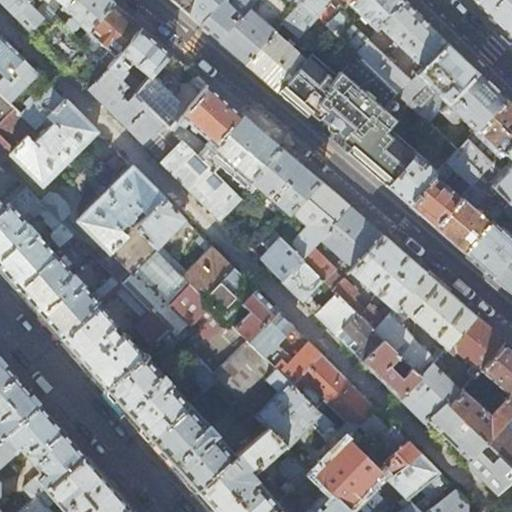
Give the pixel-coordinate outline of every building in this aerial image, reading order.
[(0,0),(14,14),(26,0),(0,0)] [(49,9),(39,0),(26,0),(14,14),(37,38),(56,16),(55,15),(49,9)] [(55,0),(39,0),(49,9),(57,1),(55,0)] [(112,2),(109,0),(66,0),(62,6),(55,15),(56,16),(80,40),(84,35),(76,27),(79,24),(88,31),(112,2)] [(221,0),(170,0),(199,25),(221,0)] [(228,0),(221,0),(199,25),(218,41),(242,13),(228,0)] [(301,0),(300,0),(254,0),(242,13),(218,41),(245,64),(278,27),(282,22),(301,0)] [(228,0),(242,13),(254,0),(228,0)] [(301,0),(282,22),(299,38),(326,7),(321,3),(324,0),(345,0),(349,3),(351,0),(301,0)] [(404,0),(351,0),(349,3),(376,29),(380,25),(404,0)] [(426,21),(404,0),(380,25),(391,37),(395,41),(422,68),(448,42),(426,21)] [(511,0),(475,0),(511,35),(511,0)] [(141,27),(112,2),(88,31),(84,35),(80,40),(107,67),(141,27)] [(330,21),(340,11),(342,10),(338,6),(327,18),(330,21)] [(359,30),(340,11),(330,21),(327,25),(331,28),(354,51),(367,38),(371,34),(367,31),(366,32),(364,34),(359,30)] [(80,40),(56,16),(37,38),(87,87),(107,67),(80,40)] [(170,52),(141,27),(107,67),(134,93),(141,85),(126,70),(126,69),(124,67),(130,60),(149,76),(151,73),(158,64),(170,52)] [(283,32),(278,27),(245,64),(276,91),(304,59),(280,37),(283,32)] [(0,78),(22,58),(0,36),(0,78)] [(410,80),(367,38),(354,51),(355,51),(388,83),(398,92),(410,80)] [(298,47),(307,55),(309,52),(312,49),(303,41),(298,47)] [(466,60),(448,42),(422,68),(410,80),(398,92),(410,104),(428,86),(438,96),(424,109),(419,104),(414,109),(429,122),(439,112),(446,104),(477,71),(466,60)] [(304,59),(276,91),(305,116),(312,109),(343,136),(388,83),(355,51),(335,74),(309,52),(307,55),(304,59)] [(175,57),(170,52),(158,64),(164,69),(175,57)] [(63,100),(22,58),(0,78),(0,93),(34,127),(39,122),(46,115),(63,100)] [(107,67),(87,87),(141,142),(155,128),(162,121),(134,93),(107,67)] [(477,71),(446,104),(459,116),(474,130),(505,97),(485,78),(477,71)] [(182,103),(151,73),(149,76),(141,85),(134,93),(162,121),(167,126),(169,128),(207,84),(195,73),(184,87),(190,93),(182,103)] [(388,83),(343,136),(353,144),(346,151),(386,186),(413,155),(385,130),(388,127),(388,120),(379,113),(398,92),(388,83)] [(201,160),(210,150),(241,113),(207,84),(169,128),(201,160)] [(0,160),(8,152),(40,184),(95,131),(63,100),(46,115),(51,121),(45,128),(39,122),(34,127),(0,93),(0,160)] [(511,104),(505,97),(474,130),(473,132),(495,152),(491,156),(494,160),(511,141),(511,104)] [(446,104),(439,112),(448,120),(451,121),(453,121),(454,120),(459,116),(446,104)] [(279,146),(241,113),(210,150),(221,159),(218,163),(224,168),(227,164),(248,182),(250,180),(279,146)] [(201,160),(169,128),(167,126),(162,121),(155,128),(141,142),(219,219),(240,198),(201,160)] [(457,149),(435,129),(413,155),(386,186),(408,205),(434,175),(438,170),(424,158),(431,151),(445,163),(457,149)] [(468,137),(457,149),(482,173),(492,162),(468,137)] [(511,141),(494,160),(492,162),(482,173),(471,184),(460,197),(473,209),(486,194),(496,203),(483,218),(489,224),(493,221),(501,211),(511,201),(511,199),(511,141)] [(319,180),(279,146),(250,180),(288,213),(319,180)] [(457,149),(445,163),(454,171),(464,179),(471,184),(482,173),(457,149)] [(110,159),(117,166),(124,160),(117,153),(110,159)] [(445,163),(438,170),(434,175),(444,183),(454,171),(445,163)] [(132,216),(139,209),(145,216),(163,199),(131,166),(76,220),(135,279),(141,275),(209,343),(194,358),(198,362),(213,376),(246,340),(233,327),(225,319),(204,297),(182,276),(133,227),(138,222),(132,216)] [(444,183),(434,175),(408,205),(433,227),(460,197),(453,191),(444,183)] [(460,197),(471,184),(464,179),(456,189),(455,188),(453,191),(460,197)] [(350,206),(319,180),(288,213),(286,216),(290,219),(294,214),(308,225),(288,246),(301,259),(312,247),(320,239),(350,206)] [(0,200),(0,210),(9,203),(25,189),(22,184),(1,202),(0,200)] [(38,201),(25,189),(9,203),(18,214),(24,208),(30,214),(37,209),(40,212),(38,214),(52,230),(50,236),(60,247),(73,236),(59,221),(38,201)] [(48,191),(38,201),(59,221),(69,211),(68,204),(64,200),(66,198),(61,194),(59,195),(57,193),(48,191)] [(483,218),(473,209),(460,197),(433,227),(464,253),(489,224),(483,218)] [(183,219),(163,199),(145,216),(138,222),(133,227),(182,276),(187,271),(159,243),(183,219)] [(511,201),(501,211),(511,221),(511,225),(508,230),(511,234),(511,236),(509,240),(496,228),(498,225),(493,221),(489,224),(464,253),(491,276),(511,253),(511,201)] [(18,214),(9,203),(0,210),(0,269),(15,287),(53,253),(18,214)] [(382,235),(350,206),(320,239),(347,263),(344,266),(349,270),(382,235)] [(281,280),(301,259),(288,246),(272,230),(270,230),(266,235),(275,244),(260,259),(281,280)] [(426,272),(382,235),(349,270),(349,271),(387,305),(383,309),(381,308),(376,313),(368,305),(364,309),(353,298),(357,294),(342,278),(332,289),(335,293),(356,314),(373,331),(389,314),(397,305),(426,272)] [(206,251),(187,271),(182,276),(204,297),(233,268),(206,241),(201,247),(206,251)] [(335,269),(312,247),(301,259),(319,277),(332,289),(342,278),(334,270),(335,269)] [(53,253),(15,287),(60,337),(97,305),(53,253)] [(511,253),(491,276),(510,292),(511,289),(511,253)] [(298,297),(319,277),(301,259),(281,280),(298,297)] [(254,289),(233,268),(204,297),(225,319),(240,303),(254,289)] [(475,315),(426,272),(397,305),(432,336),(429,340),(433,344),(437,340),(445,347),(475,315)] [(104,299),(114,291),(121,285),(112,275),(96,290),(104,299)] [(121,285),(114,291),(143,320),(134,330),(151,348),(159,341),(168,332),(121,285)] [(275,310),(254,289),(240,303),(248,311),(233,327),(246,340),(275,310)] [(356,314),(335,293),(314,313),(337,335),(356,314)] [(97,305),(60,337),(106,389),(142,356),(123,335),(122,336),(120,334),(116,337),(113,333),(117,330),(97,305)] [(320,355),(275,310),(246,340),(275,370),(291,385),(320,355)] [(373,331),(356,314),(337,335),(362,361),(383,341),(373,331)] [(413,338),(389,314),(373,331),(383,341),(419,376),(433,361),(411,341),(413,338)] [(505,340),(475,315),(445,347),(452,354),(456,351),(473,366),(468,371),(473,376),(479,370),(505,340)] [(168,332),(159,341),(174,357),(184,348),(168,332)] [(264,381),(275,370),(246,340),(213,376),(215,379),(242,405),(265,383),(264,381)] [(511,346),(505,340),(479,370),(508,396),(492,413),(463,388),(461,390),(448,404),(485,440),(500,423),(511,409),(511,346)] [(383,341),(362,361),(399,398),(419,376),(383,341)] [(142,356),(106,389),(149,438),(188,403),(144,355),(142,356)] [(376,411),(320,355),(291,385),(312,407),(321,398),(346,422),(339,430),(345,436),(376,411)] [(37,402),(0,360),(0,438),(39,404),(37,402)] [(433,361),(419,376),(399,398),(423,421),(444,401),(448,404),(461,390),(442,371),(446,368),(443,365),(440,368),(433,361)] [(215,379),(213,376),(198,362),(188,372),(204,389),(215,379)] [(264,381),(265,383),(275,393),(253,416),(264,427),(283,445),(285,447),(308,424),(332,449),(345,436),(339,430),(320,412),(319,413),(312,407),(291,385),(275,370),(264,381)] [(215,379),(204,389),(203,390),(250,439),(264,427),(253,416),(242,405),(215,379)] [(511,466),(485,440),(448,404),(444,401),(423,421),(497,494),(511,482),(511,466)] [(188,403),(149,438),(194,489),(234,454),(188,403)] [(84,456),(39,404),(0,438),(0,455),(5,461),(20,449),(41,474),(23,490),(33,501),(84,456)] [(406,440),(376,411),(345,436),(347,438),(374,465),(406,440)] [(511,434),(500,423),(485,440),(511,466),(511,434)] [(264,427),(250,439),(234,454),(194,489),(214,511),(264,511),(281,497),(275,490),(260,473),(255,478),(251,474),(278,450),(283,445),(264,427)] [(387,478),(374,465),(347,438),(312,473),(344,505),(371,476),(382,487),(378,490),(393,505),(397,502),(406,496),(405,495),(387,478)] [(419,453),(406,440),(374,465),(387,478),(419,453)] [(290,453),(285,447),(283,445),(278,450),(284,458),(290,453)] [(305,467),(290,453),(284,458),(277,464),(277,471),(286,481),(287,482),(305,467)] [(432,511),(455,489),(419,453),(387,478),(405,495),(428,478),(436,487),(419,509),(421,511),(432,511)] [(122,511),(129,506),(84,456),(33,501),(19,511),(56,511),(61,508),(64,511),(68,511),(122,511)] [(312,473),(305,467),(287,482),(292,487),(305,476),(323,494),(303,511),(292,511),(292,509),(281,497),(264,511),(340,511),(346,507),(344,505),(312,473)] [(292,487),(287,482),(286,481),(275,490),(281,497),(292,487)] [(466,511),(467,501),(455,489),(432,511),(466,511)] [(406,496),(397,502),(403,508),(397,511),(421,511),(419,509),(406,496)]
